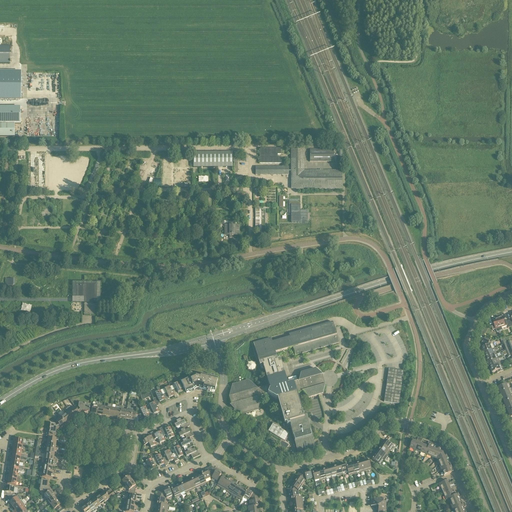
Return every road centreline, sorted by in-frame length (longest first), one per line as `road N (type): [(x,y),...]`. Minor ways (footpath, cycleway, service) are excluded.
road 1 (tertiary): [(511,458),(466,349),(482,310),(511,297)]
road 2 (secondary): [(0,402),(67,366),(147,353)]
road 3 (residential): [(137,433),(85,425),(68,436),(61,484),(75,503)]
road 4 (secondary): [(295,311),(432,269)]
